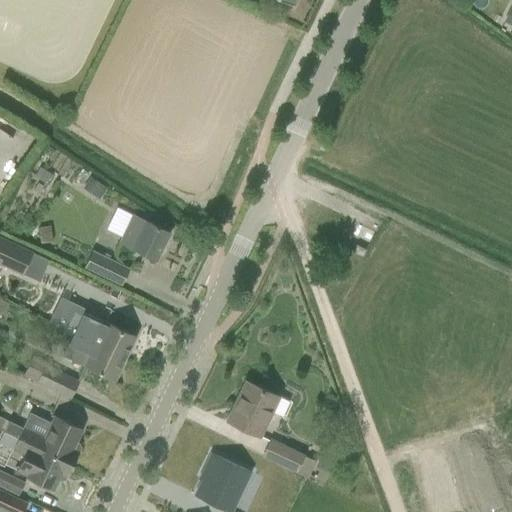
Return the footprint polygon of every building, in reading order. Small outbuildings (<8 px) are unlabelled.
[(37,76),(55,87),(106,0),(30,0),(0,51),(0,52),(25,67),(28,62),(41,69),(37,76)] [(40,167),(34,177),(46,183),(51,173),(40,167)] [(116,207),(106,229),(121,237),(119,242),(155,260),(169,232),(132,215),(116,207)] [(0,266),(22,276),(32,254),(0,240),(0,266)] [(352,252),(362,257),(365,251),(355,246),(352,252)] [(92,250),(83,267),(104,277),(113,260),(92,250)] [(73,308),(63,328),(72,333),(124,358),(134,336),(116,328),(105,323),(83,313),(73,308)] [(72,333),(62,353),(85,364),(85,365),(96,370),(114,379),(124,358),(72,333)] [(49,369),(52,363),(34,354),(23,374),(70,397),(77,383),(49,369)] [(230,415),(227,421),(259,436),(278,396),(246,381),(235,403),(239,405),(234,417),(230,415)] [(8,420),(3,431),(19,439),(73,464),(81,447),(78,443),(74,441),(80,429),(62,420),(55,417),(52,424),(30,414),(24,428),(8,420)] [(3,432),(0,437),(0,443),(14,450),(23,455),(16,471),(28,476),(27,478),(51,490),(56,480),(58,481),(59,479),(57,478),(59,473),(65,476),(64,478),(66,478),(73,464),(19,439),(3,431),(3,432)] [(295,472),(308,478),(315,462),(270,441),(263,455),(296,470),(295,472)] [(196,496),(214,504),(230,511),(250,472),(211,454),(203,470),(207,472),(196,496)] [(0,486),(18,495),(24,483),(0,471),(0,486)] [(0,511),(21,511),(26,502),(0,490),(0,511)]
